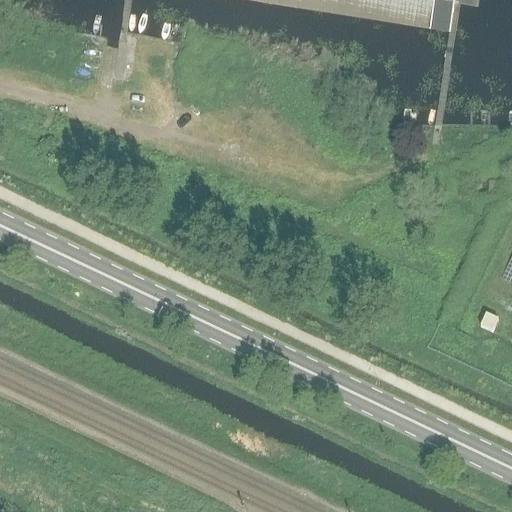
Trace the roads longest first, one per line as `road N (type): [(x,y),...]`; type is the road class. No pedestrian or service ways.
road 1 (tertiary): [(511,471),(0,226)]
road 2 (track): [(252,156),(0,87)]
